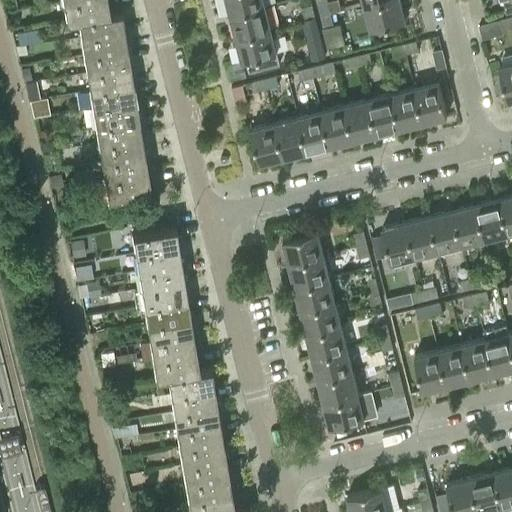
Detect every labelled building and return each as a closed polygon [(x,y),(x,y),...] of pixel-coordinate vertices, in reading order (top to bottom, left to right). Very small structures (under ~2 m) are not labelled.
[(106,0),(64,0),(62,0),(65,18),(64,18),(65,19),(77,17),(108,12),(108,11),(106,0)] [(263,0),(226,0),(230,13),(264,4),(263,0)] [(327,0),(326,0),(317,2),(320,15),(331,12),(327,0)] [(400,0),(378,0),(365,4),(370,28),(405,19),(400,0)] [(264,4),(230,13),(236,36),(270,27),(264,4)] [(312,4),(302,6),(305,19),(315,16),(312,4)] [(120,9),(108,11),(108,12),(77,17),(80,35),(123,28),(120,10),(121,10),(120,9)] [(331,12),(320,15),(324,27),(334,25),(331,12)] [(511,15),(499,18),(502,28),(511,25),(511,15)] [(315,16),(305,19),(308,31),(318,29),(315,16)] [(270,27),(236,36),(242,59),(276,51),(270,27)] [(123,28),(80,35),(83,53),(126,45),(123,28)] [(28,30),(16,32),(18,44),(30,42),(28,30)] [(344,33),(326,37),(329,48),(347,43),(344,33)] [(415,39),(403,43),(405,53),(418,50),(415,39)] [(24,43),(15,45),(17,54),(26,52),(24,43)] [(403,43),(391,46),(393,56),(405,53),(403,43)] [(126,45),(83,53),(86,70),(129,63),(126,45)] [(441,48),(433,50),(435,59),(443,57),(441,48)] [(369,51),(357,54),(360,64),(372,61),(369,51)] [(360,64),(357,54),(344,58),(346,68),(360,64)] [(507,99),(511,97),(511,60),(498,64),(507,99)] [(129,63),(86,70),(88,88),(132,81),(129,63)] [(323,63),(311,66),(313,76),(325,73),(323,63)] [(28,65),(21,67),(24,80),(31,78),(28,65)] [(311,66),(298,69),(300,80),(313,76),(311,66)] [(277,75),(264,78),(267,88),(279,85),(277,75)] [(264,78),(251,81),(254,91),(267,88),(264,78)] [(35,79),(24,81),(29,98),(39,96),(35,79)] [(438,80),(414,86),(422,120),(447,114),(438,80)] [(132,81),(88,88),(91,106),(135,99),(132,81)] [(414,86),(391,91),(399,126),(422,120),(414,86)] [(391,91),(368,97),(376,132),(399,126),(391,91)] [(368,97),(344,103),(353,138),(376,132),(368,97)] [(135,99),(91,106),(94,124),(137,117),(135,99)] [(344,103),(321,109),(330,143),(353,138),(344,103)] [(321,109),(298,115),(307,149),(330,143),(321,109)] [(298,115),(275,121),(284,155),(307,149),(298,115)] [(137,117),(94,124),(97,141),(140,134),(137,117)] [(259,161),(284,155),(275,121),(250,127),(259,161)] [(140,134),(97,141),(100,159),(143,152),(140,134)] [(52,138),(41,140),(43,150),(53,148),(52,138)] [(143,152),(100,159),(103,177),(146,170),(143,152)] [(146,170),(103,177),(106,194),(105,194),(106,196),(150,188),(149,187),(146,170)] [(60,172),(48,174),(51,185),(62,183),(60,172)] [(511,192),(499,196),(507,231),(511,229),(511,192)] [(499,196),(475,202),(484,237),(507,231),(499,196)] [(475,202),(452,208),(461,243),(484,237),(475,202)] [(452,208),(429,213),(438,248),(461,243),(452,208)] [(429,213),(406,219),(415,254),(438,248),(429,213)] [(390,260),(415,254),(406,219),(382,225),(390,260)] [(131,232),(134,251),(178,243),(175,224),(131,232)] [(282,237),(288,261),(323,253),(317,229),(282,237)] [(353,232),(356,244),(366,242),(363,229),(353,232)] [(366,242),(356,244),(359,257),(370,254),(367,246),(366,242)] [(178,243),(134,251),(137,268),(181,261),(178,243)] [(323,253),(288,261),(294,284),(329,276),(323,253)] [(181,261),(137,268),(140,286),(184,279),(181,261)] [(511,265),(503,268),(506,278),(511,276),(511,265)] [(481,273),(469,276),(472,286),(484,283),(481,273)] [(329,276),(294,284),(300,308),(335,299),(329,276)] [(365,279),(368,291),(378,288),(374,276),(365,279)] [(457,279),(459,289),(472,286),(469,276),(457,279)] [(184,279),(140,286),(143,304),(187,297),(184,279)] [(98,280),(86,282),(88,295),(100,293),(98,280)] [(435,285),(423,288),(426,298),(438,295),(435,285)] [(378,288),(368,291),(371,303),(381,300),(378,288)] [(410,291),(413,301),(426,298),(423,288),(410,291)] [(485,289),(473,292),(476,302),(488,299),(485,289)] [(463,305),(476,302),(473,292),(460,295),(463,305)] [(187,297),(143,304),(146,322),(190,314),(187,297)] [(335,299),(300,308),(306,331),(340,322),(335,299)] [(439,300),(427,303),(429,314),(442,311),(439,300)] [(429,314),(427,303),(414,307),(417,317),(429,314)] [(190,314),(146,322),(149,339),(193,332),(190,314)] [(340,322),(306,331),(312,355),(346,346),(340,322)] [(386,322),(376,325),(379,337),(389,335),(386,322)] [(511,347),(508,331),(485,336),(493,371),(511,366),(511,347)] [(193,332),(149,339),(152,357),(196,350),(193,332)] [(389,335),(379,337),(382,349),(392,347),(389,335)] [(485,336),(461,342),(470,377),(493,371),(485,336)] [(461,342),(438,348),(447,383),(470,377),(461,342)] [(346,346),(312,355),(317,377),(352,369),(346,346)] [(423,389),(447,383),(438,348),(414,354),(423,389)] [(113,350),(100,352),(102,365),(115,363),(113,350)] [(135,350),(115,353),(116,361),(136,358),(135,350)] [(196,350),(152,357),(155,376),(166,374),(167,374),(199,368),(199,367),(196,350)] [(199,368),(167,374),(166,374),(169,392),(214,384),(211,365),(199,367),(199,368)] [(398,368),(388,371),(391,384),(401,381),(398,368)] [(352,369),(317,377),(323,401),(358,392),(352,369)] [(401,381),(391,384),(394,396),(404,393),(401,381)] [(214,384),(169,392),(172,409),(217,402),(214,384)] [(358,392),(323,401),(329,425),(364,416),(358,392)] [(217,402),(172,409),(175,427),(220,420),(217,402)] [(220,420),(175,427),(178,445),(223,438),(220,420)] [(123,424),(112,426),(114,436),(125,434),(123,424)] [(223,438),(178,445),(181,463),(226,455),(223,438)] [(226,455),(181,463),(184,480),(229,473),(226,455)] [(511,465),(494,470),(503,505),(511,502),(511,465)] [(494,470),(471,476),(480,510),(503,505),(494,470)] [(229,473),(184,480),(187,498),(232,491),(229,473)] [(480,510),(471,476),(447,482),(454,511),(477,511),(480,510)] [(347,494),(351,511),(375,511),(388,509),(381,485),(347,494)] [(428,486),(418,489),(421,501),(431,498),(428,486)] [(232,491),(187,498),(189,511),(215,511),(234,509),(234,507),(232,491)] [(431,498),(421,501),(423,511),(427,511),(434,510),(431,498)]
